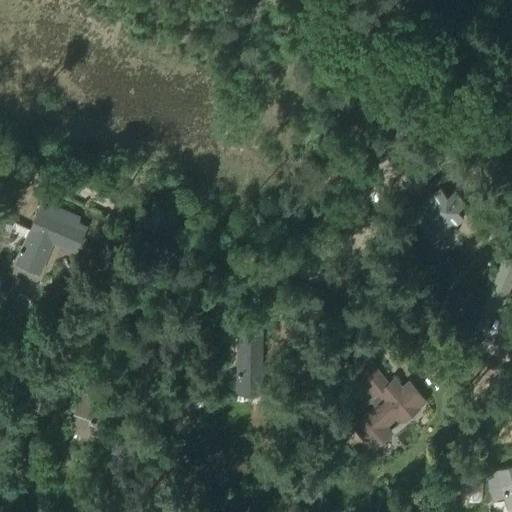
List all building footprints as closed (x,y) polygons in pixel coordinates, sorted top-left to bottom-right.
[(430,219),(422,225),(433,239),(463,216),(457,208),(465,203),(454,189),(446,195),(440,187),(426,198),(433,206),(426,211),(430,219)] [(39,208),(16,261),(38,271),(52,240),(76,251),(85,226),(78,222),(76,215),(49,203),(46,211),(39,208)] [(239,333),(238,382),(260,382),(261,333),(239,333)] [(366,360),(350,374),(370,397),(376,404),(354,422),(373,446),(392,431),(386,424),(398,414),(402,420),(418,407),(393,377),(386,383),(366,360)] [(79,393),(66,427),(97,439),(110,405),(79,393)] [(511,464),(486,472),(493,497),(504,494),(508,507),(511,506),(511,464)]
